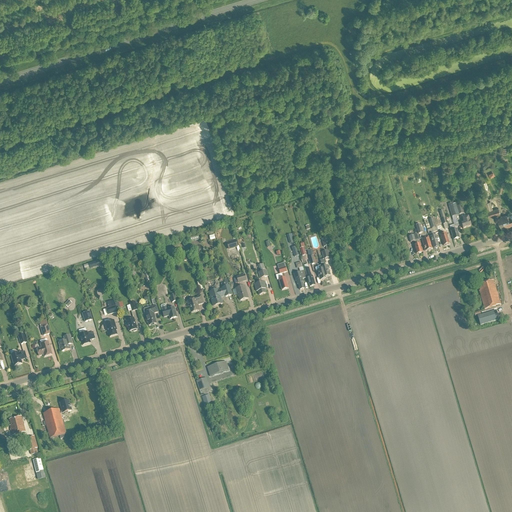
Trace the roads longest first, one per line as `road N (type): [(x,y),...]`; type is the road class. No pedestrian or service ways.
road 1 (track): [(0,147),(223,71),(334,44),(354,98),(333,156),(336,231),(351,283)]
road 2 (tertiary): [(0,388),(511,236)]
road 3 (primary): [(0,81),(253,0)]
road 4 (track): [(0,57),(128,17)]
